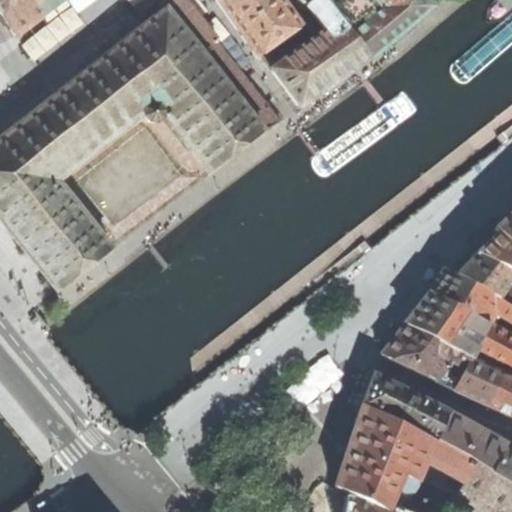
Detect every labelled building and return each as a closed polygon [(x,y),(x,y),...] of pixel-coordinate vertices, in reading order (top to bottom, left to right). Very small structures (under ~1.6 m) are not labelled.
[(0,0),(0,16),(12,37),(26,27),(40,17),(26,0),(0,0)] [(26,0),(40,17),(46,13),(61,2),(64,0),(26,0)] [(134,10),(144,24),(165,8),(211,67),(228,54),(221,46),(184,0),(147,0),(142,4),(134,10)] [(283,88),(299,109),(369,60),(322,0),(301,0),(310,11),(296,22),(280,0),(215,0),(236,28),(257,57),(285,37),(297,28),(301,33),(307,29),(314,37),(270,70),(283,88)] [(322,0),(369,60),(430,8),(422,0),(322,0)] [(511,0),(500,0),(495,5),(490,11),(492,19),(498,21),(505,18),(511,12),(511,0)] [(0,220),(37,268),(56,293),(111,251),(56,180),(141,114),(148,122),(155,123),(164,116),(209,174),(263,133),(211,67),(165,8),(144,24),(54,95),(0,137),(0,220)] [(288,42),(301,33),(297,28),(285,37),(288,42)] [(249,80),(228,54),(211,67),(263,133),(281,122),(249,80)] [(511,218),(504,226),(474,255),(511,274),(511,218)] [(465,264),(455,275),(491,296),(511,307),(511,274),(474,255),(465,264)] [(435,297),(488,325),(495,312),(511,320),(511,336),(491,325),(490,326),(477,352),(503,366),(511,369),(511,307),(491,296),(455,275),(451,273),(449,277),(443,287),(435,297)] [(415,322),(411,327),(453,350),(473,359),(475,355),(477,352),(490,326),(488,325),(435,297),(426,308),(415,322)] [(411,327),(400,340),(386,357),(445,386),(454,391),(487,406),(502,374),(473,359),(453,350),(411,327)] [(307,376),(321,392),(343,374),(330,357),(307,376)] [(503,413),(511,416),(511,378),(502,374),(487,406),(503,413)] [(368,389),(362,405),(450,451),(490,473),(506,445),(456,417),(374,375),(368,389)] [(336,486),(354,495),(389,511),(403,511),(411,491),(414,488),(416,482),(417,482),(420,479),(457,497),(483,511),(511,511),(511,485),(490,473),(450,451),(362,405),(339,476),(336,486)] [(511,447),(506,445),(490,473),(511,485),(511,447)] [(351,511),(389,511),(354,495),(351,511)]
